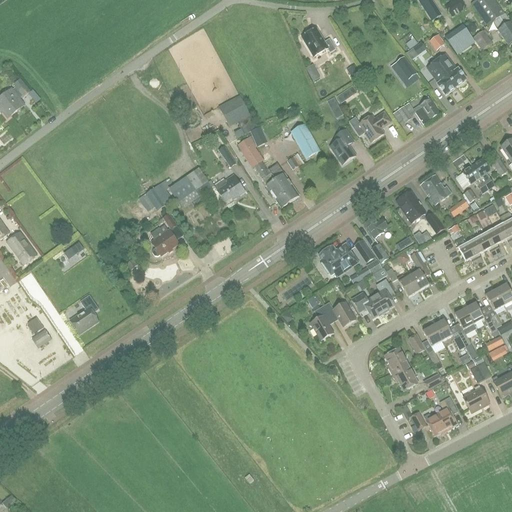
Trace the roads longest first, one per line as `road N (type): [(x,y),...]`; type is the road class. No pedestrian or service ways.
road 1 (tertiary): [(0,440),(511,91)]
road 2 (unclassified): [(0,164),(230,0)]
road 3 (residential): [(414,469),(352,353),(460,290)]
road 4 (unclassified): [(248,0),(313,9),(367,0)]
